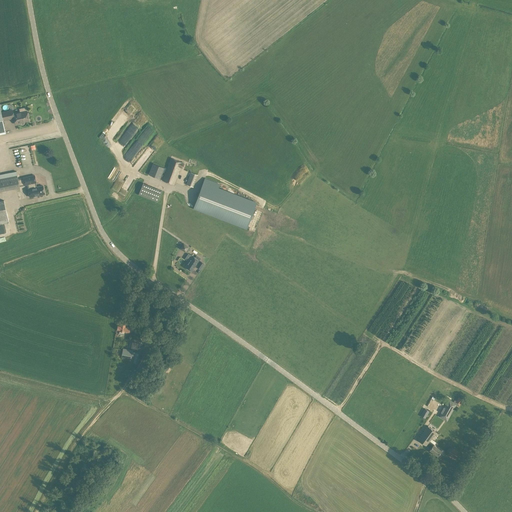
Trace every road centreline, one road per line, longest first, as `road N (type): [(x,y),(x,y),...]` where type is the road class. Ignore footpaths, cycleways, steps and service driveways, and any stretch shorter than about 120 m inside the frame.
road 1 (unclassified): [(464,511),(113,249),(60,125),(29,0)]
road 2 (track): [(122,389),(237,453),(315,511)]
road 3 (track): [(114,397),(38,511)]
road 4 (track): [(314,197),(285,212),(203,172)]
road 5 (track): [(122,389),(148,346),(150,277)]
